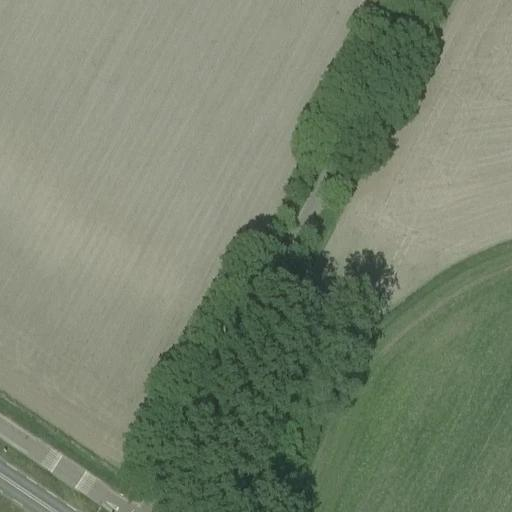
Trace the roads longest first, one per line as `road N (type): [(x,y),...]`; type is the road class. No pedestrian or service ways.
road 1 (unclassified): [(148,511),(422,0)]
road 2 (unclassified): [(125,511),(0,425)]
